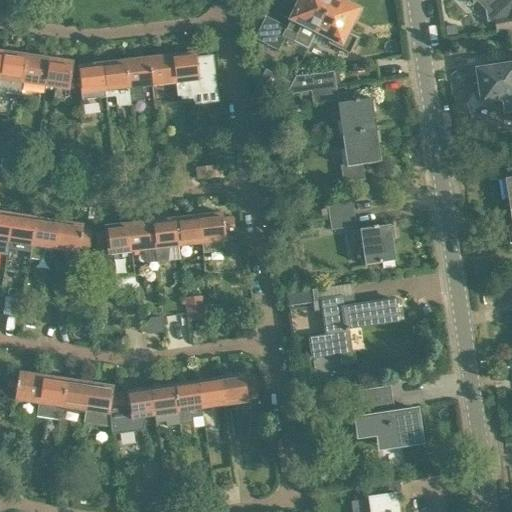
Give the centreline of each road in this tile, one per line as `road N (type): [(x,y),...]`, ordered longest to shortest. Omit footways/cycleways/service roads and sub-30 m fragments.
road 1 (residential): [(489,511),(414,0)]
road 2 (residential): [(271,342),(145,359),(0,340)]
road 3 (residential): [(247,186),(107,198),(0,183)]
road 4 (residential): [(222,20),(71,34),(0,22)]
road 5 (residential): [(227,511),(277,504),(290,492),(271,342)]
road 6 (residential): [(247,186),(222,20)]
road 7 (residential): [(271,342),(247,186)]
